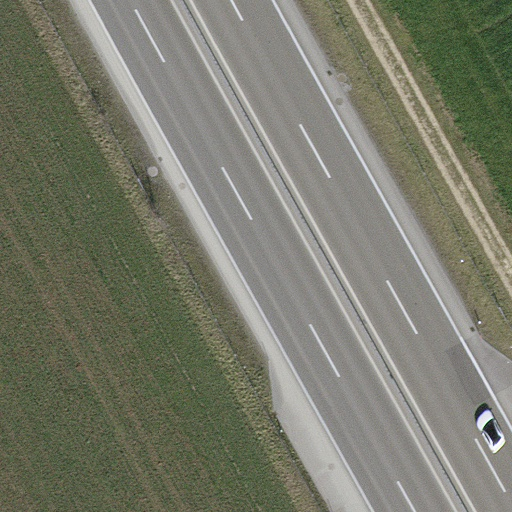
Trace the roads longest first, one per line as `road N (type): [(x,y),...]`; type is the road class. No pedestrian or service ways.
road 1 (motorway): [(129,0),(414,511)]
road 2 (motorway): [(511,498),(234,0)]
